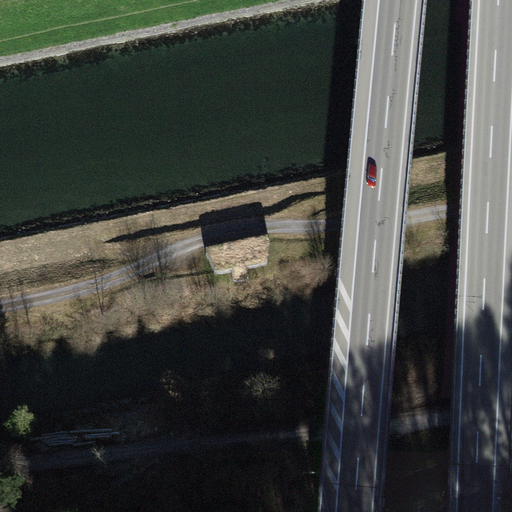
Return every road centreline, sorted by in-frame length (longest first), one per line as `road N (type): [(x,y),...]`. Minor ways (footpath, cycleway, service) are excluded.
road 1 (track): [(511,205),(345,227),(229,231),(121,277),(0,308)]
road 2 (track): [(511,408),(0,467)]
road 3 (motorway): [(399,0),(354,511)]
road 4 (motorway): [(474,511),(496,0)]
road 5 (track): [(181,448),(61,511)]
